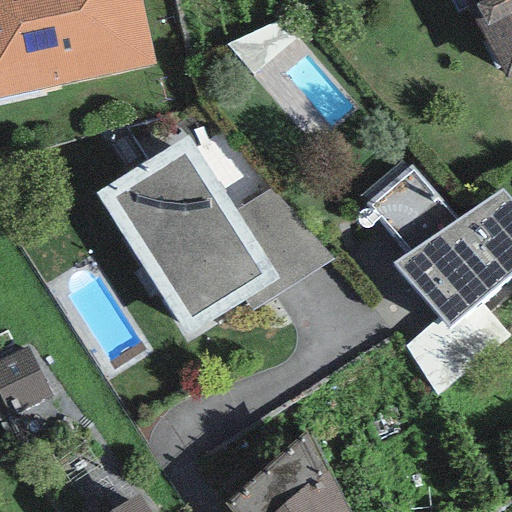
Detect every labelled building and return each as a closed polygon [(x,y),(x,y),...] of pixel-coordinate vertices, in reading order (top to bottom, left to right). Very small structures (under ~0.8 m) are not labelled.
[(0,0),(0,103),(155,69),(139,0),(0,0)] [(511,0),(460,0),(507,91),(511,88),(511,0)] [(95,205),(187,347),(248,308),(281,287),(235,215),(189,144),(95,205)] [(408,263),(461,226),(411,175),(366,212),(408,263)] [(271,192),(235,215),(281,287),(248,308),(251,314),(330,262),(271,192)] [(408,263),(394,272),(450,336),(511,283),(511,204),(505,196),(461,226),(408,263)] [(344,511),(329,480),(291,511),(344,511)] [(147,511),(141,503),(127,511),(147,511)]
